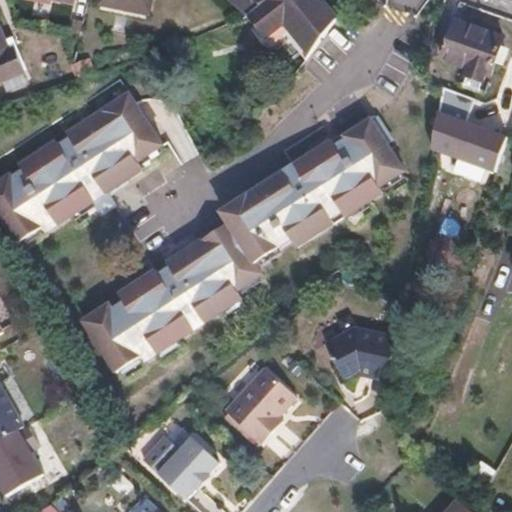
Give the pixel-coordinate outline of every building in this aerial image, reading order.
[(146,12),(148,0),(103,0),(103,4),(146,12)] [(249,19),(270,0),(244,0),(242,2),(249,9),(242,15),(247,20),(249,19)] [(270,0),(249,19),(269,40),(280,54),(293,42),(309,61),(313,54),(339,18),(323,0),(270,0)] [(488,82),(504,38),(456,22),(444,58),(469,67),(467,74),(488,82)] [(9,55),(0,33),(0,82),(25,72),(17,52),(9,55)] [(165,147),(131,95),(70,135),(72,140),(61,147),(58,142),(22,167),(25,173),(13,179),(11,177),(0,184),(0,214),(20,245),(44,228),(48,233),(144,170),(140,163),(165,147)] [(432,153),(506,173),(511,151),(511,130),(443,112),(432,153)] [(407,171),(373,120),(348,137),(350,140),(338,147),(335,142),(225,213),(231,224),(170,264),(173,269),(161,276),(158,272),(122,296),(127,304),(115,311),(112,305),(86,322),(119,374),(144,358),(148,363),(244,300),(239,292),(264,275),(258,265),(295,241),(300,248),(337,224),(334,220),(346,213),(348,217),(385,193),(382,188),(407,171)] [(388,386),(398,343),(354,334),(325,350),(344,384),(359,376),(369,377),(369,383),(388,386)] [(281,420),(300,399),(269,372),(229,413),(265,446),(285,423),(281,420)] [(0,441),(26,427),(0,381),(0,380),(0,441)] [(188,501),(221,465),(194,440),(183,452),(168,438),(145,461),(188,501)] [(492,468),(479,459),(473,467),(486,476),(492,468)] [(112,489),(132,511),(131,511),(151,511),(122,480),(112,489)] [(471,511),(454,497),(440,511),(471,511)] [(39,511),(64,511),(59,502),(39,511)]
